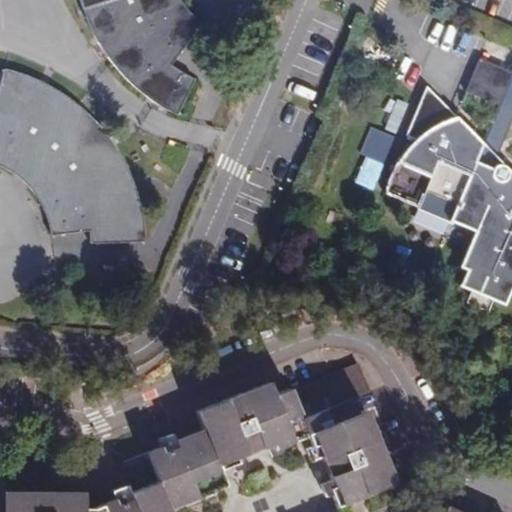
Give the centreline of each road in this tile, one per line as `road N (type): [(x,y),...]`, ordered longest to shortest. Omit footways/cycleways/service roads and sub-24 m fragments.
road 1 (residential): [(511,500),(459,478),(424,448),(367,332),(327,326),(83,427),(0,419)]
road 2 (residential): [(0,347),(131,356),(156,331),(186,280),(300,0)]
